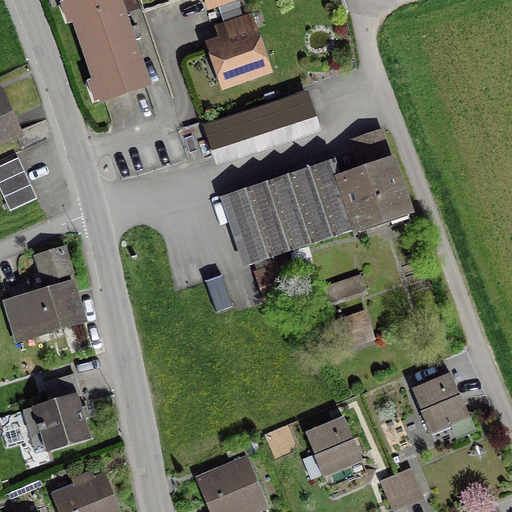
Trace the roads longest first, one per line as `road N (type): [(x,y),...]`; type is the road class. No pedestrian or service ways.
road 1 (residential): [(25,0),(95,211),(157,511)]
road 2 (residential): [(356,6),(511,429)]
